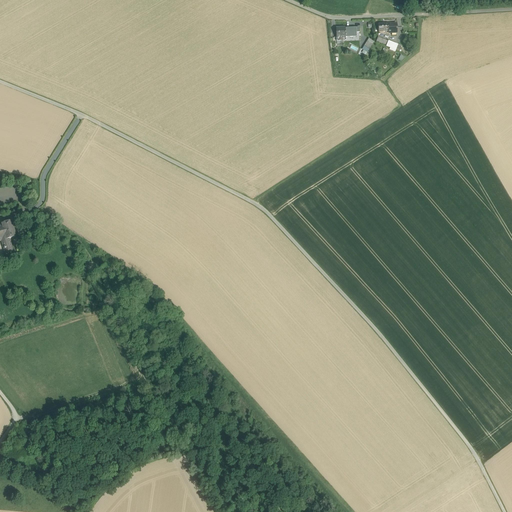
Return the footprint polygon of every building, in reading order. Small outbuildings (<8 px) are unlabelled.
[(392,23),(378,24),(378,32),(388,31),(388,33),(396,32),(396,24),(392,24),(392,23)] [(345,28),(336,28),(336,38),(336,41),(346,40),(345,28)] [(388,41),(378,37),(376,41),(379,42),(379,43),(382,44),(382,43),(387,45),(388,41)] [(369,39),(364,46),(369,49),(374,42),(369,39)] [(398,45),(388,41),(387,45),(386,46),(396,50),(396,48),(398,45)] [(2,225),(6,240),(8,240),(16,237),(12,222),(2,225)] [(10,240),(8,241),(8,240),(6,240),(1,241),(4,254),(13,252),(10,240)]
